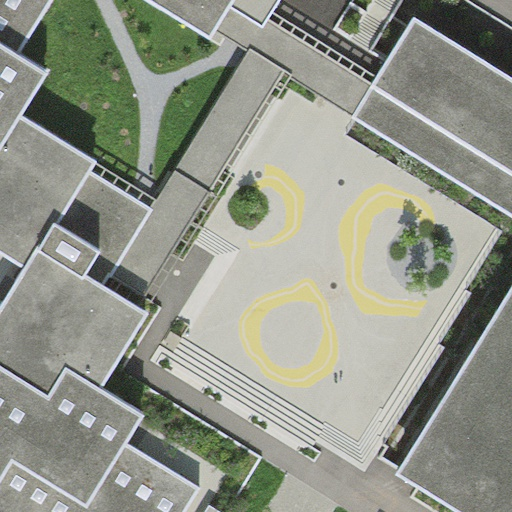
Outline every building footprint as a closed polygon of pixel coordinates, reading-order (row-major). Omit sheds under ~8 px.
[(0,0),(0,249),(28,267),(89,169),(96,159),(22,113),(49,70),(20,53),(53,0),(0,0)] [(147,0),(233,53),(243,59),(247,52),(280,0),(147,0)] [(362,43),(291,0),(280,0),(247,52),(284,75),(335,106),(353,118),(365,98),(372,87),(389,60),(362,43)] [(511,80),(414,20),(389,60),(372,87),(365,98),(353,118),(511,216),(511,80)] [(129,300),(141,307),(165,267),(250,130),(284,75),(247,52),(243,59),(158,200),(153,208),(143,225),(105,285),(129,300)] [(89,169),(28,267),(0,312),(0,511),(186,511),(202,487),(196,484),(128,441),(145,413),(101,386),(148,312),(141,307),(129,300),(105,285),(143,225),(153,208),(89,169)] [(511,511),(511,286),(397,470),(464,511),(511,511)]
